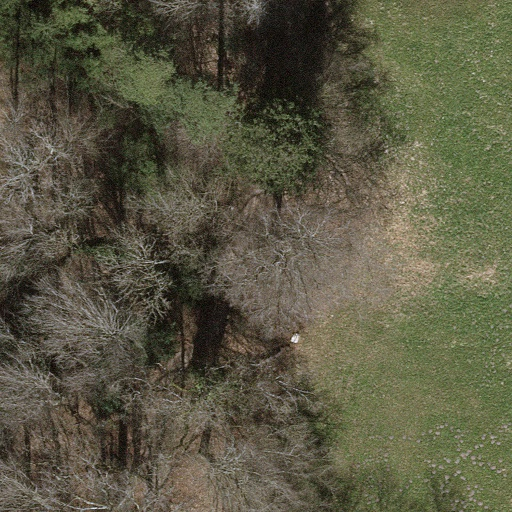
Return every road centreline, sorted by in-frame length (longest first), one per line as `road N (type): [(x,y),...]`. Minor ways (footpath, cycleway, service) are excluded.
road 1 (motorway): [(0,400),(511,505)]
road 2 (motorway): [(511,159),(0,55)]
